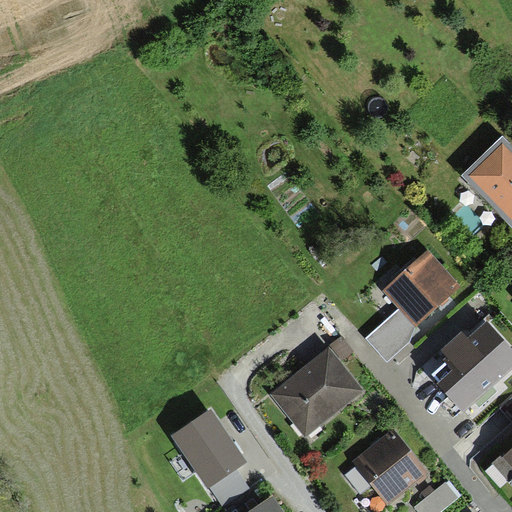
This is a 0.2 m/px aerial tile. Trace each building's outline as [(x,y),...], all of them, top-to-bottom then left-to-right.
[(467,177),(511,222),(511,155),(500,144),(467,177)] [(426,260),(386,296),(415,329),(456,292),(426,260)] [(369,343),(389,364),(419,336),(399,314),(369,343)] [(511,366),(511,357),(483,325),(427,373),(460,411),(511,366)] [(326,358),(274,398),(302,434),(353,395),(326,358)] [(242,463),(210,417),(177,439),(209,486),(242,463)] [(422,474),(390,437),(354,467),(386,504),(422,474)] [(511,456),(502,466),(511,477),(511,456)] [(414,508),(416,511),(437,511),(456,497),(445,483),(414,508)]
